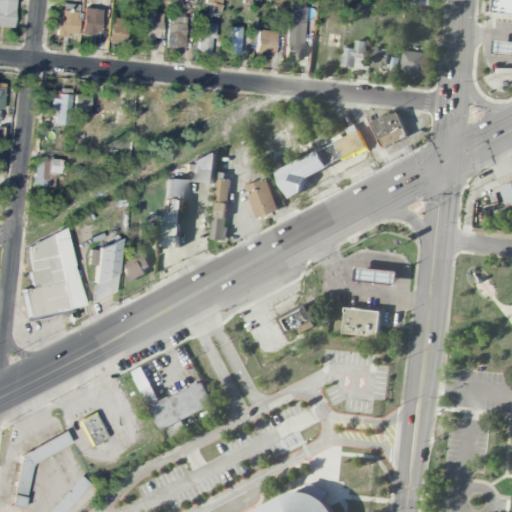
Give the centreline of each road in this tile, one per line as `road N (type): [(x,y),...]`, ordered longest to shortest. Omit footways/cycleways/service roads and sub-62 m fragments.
road 1 (primary): [(511,129),(0,397)]
road 2 (secondary): [(465,0),(407,511)]
road 3 (residential): [(455,105),(0,58)]
road 4 (residential): [(41,0),(0,365)]
